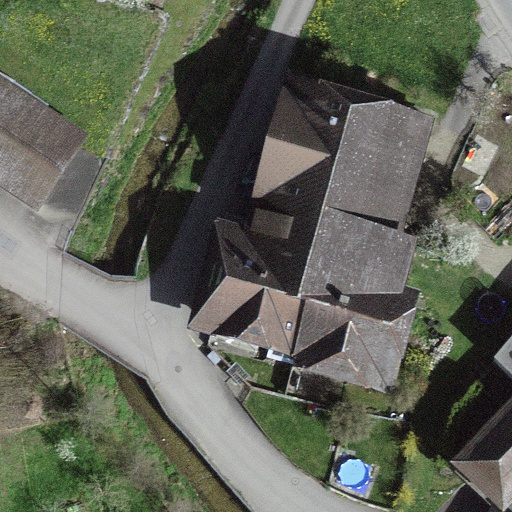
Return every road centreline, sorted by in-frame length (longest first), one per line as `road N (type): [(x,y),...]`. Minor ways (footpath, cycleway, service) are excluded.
road 1 (unclassified): [(159,332),(223,158),(298,0)]
road 2 (residential): [(300,511),(201,406),(159,332)]
road 3 (unclassified): [(159,332),(43,274)]
